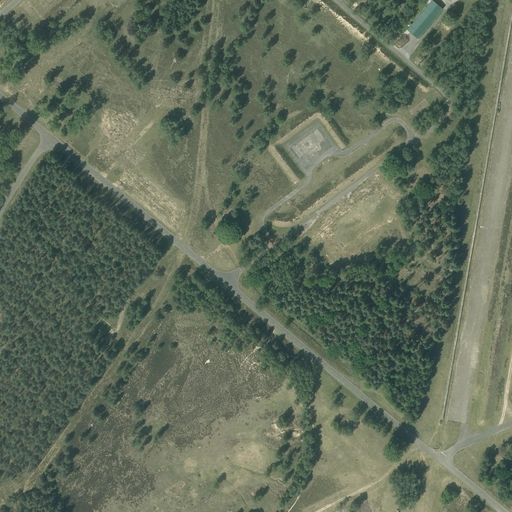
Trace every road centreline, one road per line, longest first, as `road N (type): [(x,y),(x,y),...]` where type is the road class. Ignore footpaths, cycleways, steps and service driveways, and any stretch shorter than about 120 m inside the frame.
road 1 (track): [(458,447),(458,405),(511,91)]
road 2 (track): [(227,284),(445,119),(453,106),(446,90)]
road 3 (track): [(281,329),(503,511)]
road 4 (track): [(49,136),(205,266)]
road 5 (track): [(339,0),(446,90)]
road 6 (track): [(319,511),(366,490),(419,445)]
